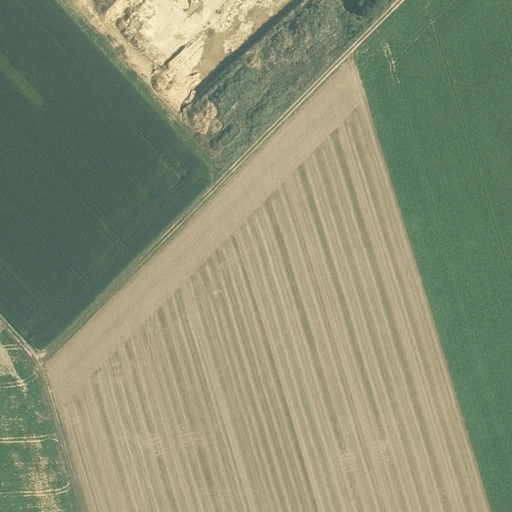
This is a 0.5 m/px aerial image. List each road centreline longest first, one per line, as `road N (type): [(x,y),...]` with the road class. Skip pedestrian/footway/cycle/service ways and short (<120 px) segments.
road 1 (track): [(38,364),(403,0)]
road 2 (track): [(86,511),(38,364),(0,318)]
